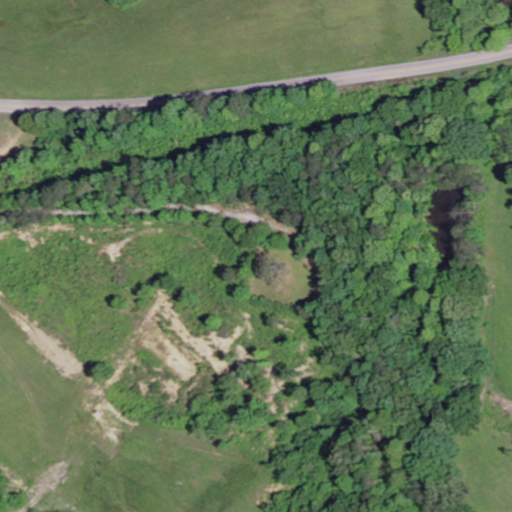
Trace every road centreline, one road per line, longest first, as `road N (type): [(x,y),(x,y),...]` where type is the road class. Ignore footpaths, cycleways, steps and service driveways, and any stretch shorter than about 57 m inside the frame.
road 1 (secondary): [(0,106),(150,105),(511,51)]
road 2 (residential): [(0,218),(212,218),(263,236),(261,269)]
road 3 (residential): [(271,271),(261,269),(263,291),(296,298),(300,279),(271,271)]
